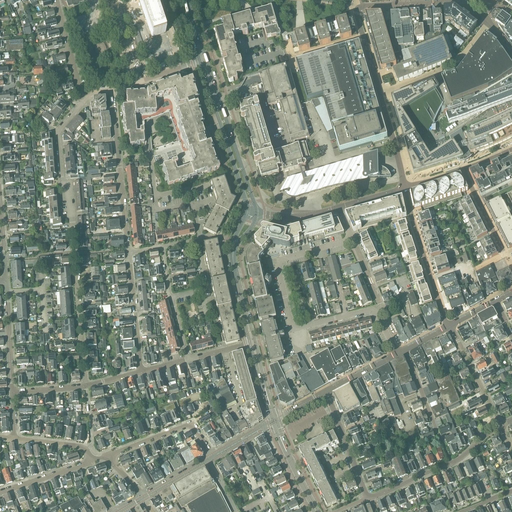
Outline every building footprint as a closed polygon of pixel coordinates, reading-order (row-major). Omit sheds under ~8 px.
[(48,0),(41,2),(39,2),(40,6),(42,5),(43,8),(51,6),(51,5),(51,4),(51,3),(50,3),(49,0),(48,0)] [(142,5),(147,21),(146,22),(141,24),(136,25),(136,26),(146,56),(146,57),(150,68),(151,67),(175,59),(161,18),(161,17),(158,18),(152,2),(154,1),(153,0),(140,0),(141,2),(140,3),(141,6),(142,5)] [(451,8),(444,9),(445,22),(450,21),(454,25),(453,25),(453,26),(455,27),(458,30),(460,31),(468,37),(469,36),(477,26),(469,20),(468,19),(469,18),(463,14),(462,15),(462,14),(454,8),(451,8)] [(271,9),(250,15),(254,29),(259,27),(259,29),(262,28),(264,28),(267,39),(271,37),(271,38),(279,36),(279,35),(272,9),(271,9)] [(429,10),(427,10),(426,12),(423,12),(423,18),(423,21),(431,21),(430,11),(429,10)] [(436,10),(432,10),(434,26),(434,29),(434,34),(440,32),(439,31),(445,30),(445,26),(442,26),(442,20),(441,10),(437,11),(436,10)] [(414,24),(414,25),(415,24),(415,23),(420,23),(418,11),(410,12),(412,24),(414,24)] [(492,18),(498,25),(502,32),(505,29),(506,28),(510,23),(508,22),(511,19),(502,12),(501,13),(500,12),(498,11),(495,11),(494,12),(493,14),(492,16),(492,18)] [(407,46),(414,45),(412,24),(410,12),(391,13),(392,29),(390,29),(389,29),(390,32),(395,54),(400,53),(400,52),(408,49),(407,46)] [(369,14),(365,14),(376,51),(381,70),(385,68),(393,66),(396,65),(383,21),(385,21),(389,21),(388,13),(384,13),(369,14)] [(250,15),(231,20),(235,34),(239,33),(242,32),(243,36),(248,35),(247,32),(250,31),(250,30),(254,29),(250,15)] [(294,53),(357,35),(352,18),(289,36),(294,53)] [(54,19),(47,21),(44,22),(45,27),(39,29),(40,32),(48,30),(48,28),(56,26),(54,19)] [(235,34),(231,20),(223,23),(223,24),(224,30),(216,32),(216,33),(223,57),(237,53),(235,46),(234,44),(235,44),(233,39),(232,35),(235,34)] [(507,40),(511,46),(511,23),(511,24),(511,25),(510,24),(507,29),(506,28),(505,29),(502,32),(507,40)] [(419,24),(415,24),(414,25),(415,38),(424,37),(423,26),(419,26),(419,24)] [(46,40),(49,39),(51,38),(52,38),(59,36),(57,31),(50,33),(47,33),(48,35),(46,35),(45,32),(37,34),(39,38),(45,36),(46,40)] [(497,42),(486,33),(468,55),(463,63),(457,70),(454,71),(441,76),(442,80),(451,101),(488,87),(495,83),(506,75),(507,77),(511,73),(511,72),(511,71),(511,64),(502,49),(501,49),(498,44),(496,43),(497,42)] [(394,72),(398,83),(419,74),(440,66),(451,62),(450,61),(447,52),(450,51),(453,50),(447,35),(441,37),(441,39),(436,41),(436,39),(401,52),(406,67),(394,72)] [(60,40),(59,41),(46,44),(46,45),(44,45),(45,50),(47,49),(47,50),(54,48),(54,49),(58,48),(58,47),(62,46),(61,46),(62,46),(61,43),(60,42),(60,40)] [(7,53),(22,51),(22,49),(22,41),(6,42),(7,53)] [(343,47),(328,52),(296,61),(307,99),(323,95),(340,152),(372,143),(384,139),(384,140),(388,139),(386,133),(384,127),(384,128),(359,42),(343,47)] [(239,61),(237,53),(223,57),(225,64),(230,81),(231,82),(238,80),(237,77),(243,75),(241,69),(240,66),(242,66),(241,60),(239,61)] [(57,56),(52,58),(53,60),(53,61),(54,63),(58,62),(65,60),(64,55),(60,56),(59,55),(57,56)] [(287,69),(286,66),(259,74),(268,106),(272,105),(279,103),(291,142),(309,137),(289,69),(287,69)] [(42,67),(33,67),(33,76),(44,75),(43,70),(42,70),(42,67)] [(66,67),(55,70),(57,77),(68,74),(66,67)] [(511,76),(504,81),(489,90),(488,89),(471,96),(472,96),(452,103),(453,106),(454,108),(455,108),(455,110),(447,113),(447,114),(448,113),(448,114),(446,115),(447,116),(446,116),(446,117),(438,121),(433,124),(441,138),(446,135),(477,115),(511,101),(511,76)] [(134,145),(134,144),(144,143),(143,135),(143,134),(143,129),(140,129),(140,132),(136,132),(134,114),(156,112),(155,100),(173,94),(177,107),(178,107),(179,109),(176,110),(180,123),(179,124),(180,127),(179,127),(186,148),(187,148),(188,151),(189,150),(194,163),(192,163),(192,165),(177,170),(175,164),(177,163),(176,160),(171,162),(163,165),(165,171),(164,172),(168,185),(206,173),(219,169),(217,163),(220,162),(220,161),(214,142),(213,142),(205,144),(203,138),(206,137),(201,124),(203,123),(197,104),(196,101),(198,100),(191,80),(180,84),(178,79),(151,88),(152,90),(147,92),(147,91),(126,93),(127,105),(122,106),(123,109),(122,109),(125,134),(129,133),(130,146),(134,145)] [(433,84),(430,80),(398,93),(399,94),(391,97),(414,174),(463,158),(458,151),(464,149),(461,145),(456,147),(453,142),(433,155),(430,156),(415,133),(432,122),(435,117),(443,100),(436,89),(438,88),(435,83),(433,84)] [(65,87),(64,88),(64,91),(65,91),(66,91),(73,89),(71,82),(64,84),(65,87)] [(306,164),(305,161),(310,159),(306,143),(311,142),(311,141),(273,152),(261,114),(256,97),(239,102),(242,113),(241,113),(241,114),(241,115),(241,116),(242,117),(243,117),(245,117),(246,121),(245,121),(248,133),(250,132),(252,142),(251,142),(254,153),(256,153),(257,157),(255,158),(254,158),(254,159),(254,160),(254,161),(255,162),(256,162),(257,162),(258,161),(260,167),(258,168),(262,179),(279,174),(278,172),(283,171),(283,173),(305,167),(305,166),(306,166),(306,165),(306,164)] [(311,100),(327,132),(330,141),(335,140),(323,97),(311,100)] [(99,98),(93,99),(93,104),(90,104),(91,111),(92,116),(99,115),(98,113),(105,112),(105,105),(105,98),(99,99),(99,98)] [(53,105),(62,113),(66,109),(62,105),(64,103),(59,99),(53,105)] [(49,110),(50,110),(58,117),(62,113),(53,105),(49,110)] [(0,117),(6,117),(6,119),(10,118),(10,117),(11,116),(10,109),(9,109),(6,110),(6,109),(0,110),(0,117)] [(511,109),(495,118),(489,121),(485,122),(482,124),(479,125),(472,128),(474,132),(473,133),(472,132),(463,135),(465,141),(467,141),(467,143),(466,143),(461,145),(464,149),(468,148),(470,154),(479,151),(480,153),(484,151),(489,149),(493,147),(498,145),(502,143),(511,139),(511,138),(511,109)] [(46,114),(52,120),(54,122),(58,117),(50,110),(46,114)] [(48,124),(52,120),(46,114),(45,114),(41,118),(41,117),(39,119),(43,124),(45,121),(48,124)] [(100,119),(99,120),(100,130),(99,130),(101,140),(110,139),(109,129),(110,129),(109,119),(108,114),(100,115),(100,119)] [(76,116),(72,121),(79,127),(83,123),(83,122),(76,116)] [(72,121),(68,125),(77,133),(78,132),(76,130),(79,127),(72,121)] [(12,129),(11,125),(11,122),(8,122),(5,123),(0,124),(1,127),(0,127),(0,128),(1,129),(1,130),(9,129),(12,129)] [(65,129),(68,132),(63,138),(63,142),(71,141),(74,138),(73,137),(77,133),(68,125),(65,129)] [(41,142),(44,142),(50,141),(50,135),(46,136),(45,133),(39,133),(40,136),(41,136),(41,142)] [(15,145),(24,144),(23,136),(14,137),(15,145)] [(64,154),(76,153),(76,152),(73,152),(73,148),(73,147),(76,147),(75,144),(68,145),(68,148),(64,148),(64,149),(64,154)] [(97,145),(92,145),(92,147),(95,147),(97,147),(98,153),(101,153),(111,152),(110,146),(103,147),(102,147),(102,144),(97,145)] [(379,167),(378,166),(378,162),(378,152),(287,179),(280,193),(287,191),(287,192),(285,193),(285,194),(286,194),(286,195),(287,196),(288,196),(289,197),(290,197),(291,198),(292,198),(293,198),(294,198),(295,198),(296,198),(331,188),(366,180),(367,180),(368,179),(391,178),(391,177),(390,176),(390,175),(389,174),(389,173),(388,172),(387,171),(386,170),(385,169),(384,169),(383,168),(382,168),(381,167),(380,167),(379,167)] [(511,154),(511,155),(503,159),(490,164),(469,173),(475,186),(482,182),(486,190),(488,189),(487,186),(498,181),(500,185),(495,176),(502,173),(506,182),(511,179),(511,154)] [(3,162),(11,162),(11,163),(10,163),(20,162),(19,155),(18,155),(15,155),(14,155),(11,155),(2,156),(3,162)] [(115,162),(114,162),(107,163),(107,164),(104,164),(105,170),(107,170),(107,171),(112,170),(111,169),(115,168),(115,162)] [(126,168),(127,174),(136,173),(135,168),(138,168),(137,163),(129,164),(129,168),(126,168)] [(66,177),(70,176),(70,179),(78,179),(78,176),(77,170),(66,171),(66,177)] [(53,181),(53,175),(46,176),(44,176),(44,182),(43,182),(43,185),(44,186),(50,185),(50,184),(49,181),(53,181)] [(449,179),(449,180),(418,190),(418,192),(417,192),(416,192),(416,193),(416,192),(416,193),(412,194),(411,194),(411,196),(413,206),(414,209),(424,205),(425,207),(424,207),(424,208),(425,208),(426,208),(427,208),(428,208),(429,208),(430,208),(431,207),(432,207),(433,207),(434,206),(435,206),(435,205),(436,205),(437,205),(438,205),(439,205),(440,204),(441,204),(442,203),(443,203),(444,203),(445,203),(446,202),(447,202),(448,202),(449,201),(450,201),(450,200),(451,200),(452,200),(453,200),(454,200),(455,199),(456,199),(457,199),(458,198),(459,197),(460,196),(460,195),(459,195),(459,194),(468,191),(466,188),(467,188),(462,178),(461,177),(460,175),(449,179)] [(211,183),(215,195),(228,191),(224,180),(222,179),(211,183)] [(85,181),(74,182),(75,190),(83,189),(82,184),(85,184),(85,181)] [(482,182),(475,186),(480,195),(487,192),(486,190),(482,182)] [(107,194),(115,194),(115,188),(109,188),(109,185),(103,186),(103,191),(104,191),(106,191),(107,194)] [(46,199),(48,198),(55,197),(54,192),(50,192),(50,189),(44,190),(44,193),(45,193),(46,199)] [(83,189),(75,190),(75,197),(86,196),(86,194),(83,194),(83,189)] [(229,212),(234,202),(233,200),(230,198),(228,191),(215,195),(217,202),(215,207),(227,213),(228,212),(229,212)] [(86,196),(75,197),(76,205),(84,204),(84,199),(86,199),(86,196)] [(354,232),(406,217),(402,197),(345,213),(354,232)] [(459,203),(461,207),(472,201),(471,201),(470,202),(470,200),(471,200),(469,197),(459,203)] [(14,200),(6,201),(7,207),(12,207),(13,208),(15,208),(15,207),(16,207),(15,203),(19,203),(19,201),(20,201),(26,201),(26,198),(19,198),(15,199),(15,200),(14,200)] [(509,217),(502,203),(503,203),(500,198),(486,205),(488,209),(489,208),(489,209),(488,209),(490,213),(491,213),(491,214),(490,214),(492,218),(493,217),(494,218),(493,219),(495,222),(496,222),(496,223),(509,217)] [(473,204),(472,201),(461,207),(463,211),(474,205),(473,205),(472,206),(472,205),(473,204)] [(84,204),(76,205),(76,212),(88,211),(87,211),(87,209),(84,209),(84,204)] [(475,208),(474,205),(463,211),(465,215),(476,209),(474,210),(474,209),(475,208)] [(227,213),(215,207),(213,209),(211,208),(208,215),(210,216),(209,218),(221,224),(227,213)] [(477,212),(476,209),(465,215),(467,219),(478,213),(476,214),(476,213),(477,212)] [(418,218),(419,221),(430,217),(429,213),(418,216),(418,217),(418,216),(419,218),(418,218)] [(479,216),(478,213),(467,219),(469,223),(480,217),(479,218),(478,217),(479,216)] [(302,237),(303,239),(305,239),(306,238),(306,239),(308,244),(328,238),(330,237),(340,234),(344,233),(338,220),(336,216),(331,218),(326,219),(325,219),(323,220),(301,226),(302,227),(300,228),(302,237)] [(88,217),(77,218),(77,226),(86,225),(85,220),(88,220),(88,217)] [(420,225),(432,222),(430,217),(419,221),(420,221),(420,222),(419,222),(420,225)] [(481,220),(480,217),(469,223),(471,227),(482,221),(481,222),(480,221),(481,220)] [(203,229),(211,233),(214,235),(216,234),(221,224),(209,218),(208,220),(206,219),(202,226),(204,227),(203,229)] [(507,248),(508,248),(509,249),(511,247),(511,224),(510,219),(496,226),(498,230),(499,229),(500,230),(499,230),(501,234),(502,234),(502,235),(501,235),(503,239),(504,238),(504,239),(503,240),(505,243),(506,243),(506,244),(507,248)] [(59,220),(50,221),(52,221),(53,227),(51,227),(52,230),(58,229),(57,226),(62,226),(61,220),(59,220)] [(406,221),(397,224),(395,225),(396,230),(407,227),(407,225),(407,224),(406,222),(406,221)] [(483,224),(482,221),(471,227),(473,231),(484,226),(484,225),(483,226),(482,225),(483,224)] [(423,231),(422,231),(433,227),(432,223),(420,227),(421,230),(422,229),(423,231)] [(86,225),(77,226),(78,233),(89,232),(89,230),(86,230),(86,225)] [(485,228),(484,226),(473,231),(475,235),(486,230),(486,229),(485,230),(484,229),(485,228)] [(407,227),(396,230),(398,236),(409,232),(408,232),(407,228),(406,227),(407,227)] [(433,227),(422,231),(423,234),(424,234),(424,235),(423,235),(435,232),(433,227)] [(302,237),(300,228),(299,228),(282,233),(277,232),(276,231),(276,233),(267,231),(264,234),(262,233),(255,241),(256,242),(257,243),(255,245),(256,246),(262,252),(264,253),(267,256),(301,246),(300,241),(299,240),(301,240),(303,239),(302,237)] [(487,232),(486,230),(475,235),(477,239),(487,234),(486,233),(487,232)] [(89,232),(78,233),(78,241),(87,240),(86,235),(89,235),(89,232)] [(425,239),(425,240),(436,236),(435,232),(423,235),(424,238),(425,238),(426,239),(425,239)] [(361,242),(369,239),(371,238),(369,233),(360,237),(362,241),(362,242),(361,242)] [(400,243),(412,239),(412,238),(410,239),(410,238),(409,235),(409,234),(410,234),(399,237),(400,243)] [(426,244),(438,240),(436,236),(425,240),(426,243),(427,242),(427,243),(426,244)] [(109,243),(107,245),(108,246),(109,247),(112,247),(112,248),(119,247),(119,246),(123,245),(122,238),(111,239),(110,239),(111,243),(110,243),(109,243)] [(371,238),(369,239),(361,242),(362,244),(361,245),(363,247),(363,248),(374,243),(371,238)] [(481,248),(492,242),(491,239),(490,240),(489,239),(489,238),(479,243),(481,248)] [(400,243),(402,248),(413,244),(412,242),(413,242),(412,239),(400,243)] [(78,241),(79,248),(90,247),(90,245),(87,245),(87,240),(78,241)] [(427,248),(439,244),(438,240),(426,244),(427,247),(428,246),(428,248),(427,248)] [(206,256),(219,253),(217,242),(216,242),(215,241),(203,243),(204,246),(201,247),(203,254),(205,253),(206,256)] [(492,242),(481,248),(483,252),(494,246),(493,244),(492,244),(491,243),(492,242)] [(365,252),(376,248),(374,243),(363,248),(364,248),(364,249),(364,250),(365,252)] [(404,253),(415,249),(414,246),(413,244),(402,248),(404,253)] [(429,252),(440,249),(439,244),(427,248),(428,251),(429,251),(430,252),(429,252)] [(280,339),(279,338),(283,337),(282,334),(279,335),(278,332),(279,332),(278,327),(275,327),(273,321),(269,322),(269,319),(276,317),(272,300),(271,300),(270,298),(267,298),(259,260),(259,258),(264,253),(262,252),(256,246),(254,248),(253,246),(249,250),(249,251),(248,252),(248,253),(247,253),(247,254),(246,255),(246,256),(246,257),(246,258),(246,259),(246,260),(246,261),(246,262),(259,321),(262,321),(262,324),(260,324),(265,342),(265,343),(269,356),(270,360),(271,363),(284,360),(280,346),(283,345),(282,340),(280,341),(280,339)] [(493,247),(494,246),(483,252),(485,256),(496,250),(495,248),(494,248),(493,247)] [(367,257),(376,254),(378,252),(376,248),(365,252),(365,253),(367,252),(367,253),(369,256),(367,257)] [(405,258),(408,257),(416,255),(416,252),(415,249),(404,253),(405,258)] [(431,257),(442,253),(440,249),(429,252),(430,255),(431,255),(431,256),(431,257)] [(496,250),(485,256),(487,260),(498,254),(497,252),(496,252),(495,251),(496,250)] [(157,251),(149,253),(150,260),(154,259),(155,264),(160,264),(159,258),(158,258),(157,251)] [(370,262),(378,259),(380,258),(378,252),(376,254),(367,257),(367,258),(369,260),(370,262)] [(107,260),(105,260),(106,263),(108,263),(113,263),(113,261),(117,260),(124,260),(124,253),(116,253),(111,254),(111,260),(107,260)] [(208,266),(208,268),(221,266),(219,253),(206,256),(206,259),(204,259),(205,266),(208,266)] [(59,261),(54,262),(54,267),(61,266),(61,265),(68,264),(68,257),(61,258),(60,255),(56,256),(55,256),(55,259),(58,258),(59,261)] [(83,255),(83,259),(80,259),(80,267),(88,267),(88,266),(87,267),(87,262),(89,262),(88,259),(88,255),(83,255)] [(407,263),(410,262),(418,260),(417,260),(415,255),(416,255),(408,257),(405,258),(407,263)] [(327,258),(329,266),(331,272),(333,282),(333,283),(341,281),(335,256),(327,258)] [(434,261),(435,265),(447,261),(445,257),(434,261)] [(369,265),(371,269),(386,263),(384,260),(380,261),(369,265)] [(435,265),(436,270),(448,266),(447,261),(435,265)] [(371,269),(372,272),(383,268),(387,266),(386,263),(371,269)] [(410,273),(413,272),(421,269),(420,269),(420,268),(418,265),(418,264),(419,264),(408,267),(410,273)] [(153,265),(148,265),(148,270),(149,275),(149,278),(152,278),(152,277),(162,276),(161,268),(154,269),(153,265)] [(179,267),(170,268),(171,275),(180,274),(180,273),(183,273),(183,271),(183,270),(186,270),(185,265),(182,266),(182,267),(179,267)] [(224,278),(221,266),(208,268),(209,271),(207,271),(208,278),(210,278),(211,281),(224,278)] [(348,273),(360,270),(358,266),(343,270),(344,273),(345,274),(346,274),(347,275),(348,274),(348,273)] [(438,274),(450,270),(448,266),(436,270),(438,274)] [(489,266),(480,270),(492,293),(496,291),(493,284),(497,282),(489,266)] [(509,267),(495,274),(499,282),(502,281),(505,287),(508,286),(508,285),(510,284),(511,284),(511,283),(511,278),(511,273),(511,274),(509,267)] [(390,274),(395,272),(393,268),(384,272),(373,276),(375,279),(376,279),(384,276),(383,275),(385,274),(388,273),(388,274),(390,274)] [(412,278),(423,274),(422,271),(421,269),(413,272),(410,273),(412,278)] [(492,293),(480,270),(475,273),(476,276),(481,288),(483,287),(483,288),(487,296),(492,293)] [(387,279),(387,281),(390,280),(390,279),(388,274),(388,273),(385,274),(383,275),(384,276),(376,279),(375,279),(376,283),(387,279)] [(423,274),(412,278),(414,283),(424,280),(424,279),(423,280),(423,279),(422,276),(422,275),(423,274)] [(455,274),(452,275),(438,280),(440,287),(441,287),(442,292),(443,291),(446,299),(446,298),(448,303),(449,303),(451,310),(452,310),(451,308),(464,304),(464,306),(465,305),(463,298),(462,298),(461,294),(459,286),(458,286),(457,282),(455,274)] [(116,275),(111,276),(112,286),(117,285),(117,282),(126,282),(125,276),(117,277),(116,275)] [(183,277),(172,279),(173,284),(176,284),(177,286),(178,287),(181,287),(182,287),(183,285),(182,283),(184,283),(183,280),(187,280),(186,276),(183,277)] [(356,286),(363,282),(361,277),(354,280),(356,286)] [(213,294),(214,295),(227,291),(226,289),(225,283),(224,278),(211,281),(213,294)] [(416,290),(427,286),(426,287),(425,286),(424,282),(425,281),(415,285),(416,290)] [(138,290),(145,290),(145,285),(148,284),(147,282),(148,282),(136,283),(137,289),(138,290)] [(363,282),(356,286),(358,291),(365,288),(363,282)] [(153,290),(155,290),(156,293),(164,292),(163,284),(155,285),(155,283),(152,283),(153,290)] [(308,286),(310,291),(317,289),(320,289),(319,283),(308,286)] [(475,285),(472,286),(468,288),(471,293),(469,294),(474,305),(484,300),(479,288),(477,290),(475,285)] [(418,295),(420,294),(428,292),(428,290),(428,289),(427,287),(427,286),(416,290),(418,295)] [(365,288),(358,291),(360,296),(367,293),(365,288)] [(145,290),(138,290),(138,292),(137,292),(138,298),(149,297),(149,294),(146,295),(145,290)] [(474,305),(469,294),(468,295),(465,290),(462,292),(469,308),(474,305)] [(214,295),(217,308),(230,305),(228,294),(227,291),(214,295)] [(383,301),(392,298),(399,295),(398,291),(389,294),(382,297),(383,301)] [(410,296),(407,297),(411,308),(418,305),(412,291),(409,292),(410,296)] [(82,296),(85,295),(85,297),(84,297),(85,301),(86,302),(93,302),(94,300),(94,292),(92,292),(82,292),(82,296)] [(420,300),(431,297),(431,296),(430,296),(430,294),(429,294),(428,292),(420,294),(418,295),(420,300)] [(367,293),(360,296),(362,301),(370,298),(367,293)] [(149,297),(138,298),(139,304),(139,305),(147,305),(147,300),(149,299),(149,297)] [(419,319),(423,317),(420,310),(419,307),(418,305),(411,308),(407,297),(401,299),(402,303),(405,311),(408,318),(408,319),(413,317),(421,334),(426,331),(421,323),(421,322),(421,320),(420,320),(419,319)] [(420,300),(421,305),(421,306),(432,302),(432,301),(431,299),(430,297),(431,297),(420,300)] [(370,298),(362,301),(360,302),(362,307),(372,303),(370,298)] [(392,299),(392,298),(383,301),(384,303),(386,309),(394,305),(393,302),(397,300),(396,298),(392,299)] [(511,311),(511,301),(511,300),(504,303),(503,305),(506,311),(511,309),(511,311)] [(147,305),(139,305),(139,307),(140,313),(139,313),(151,312),(150,309),(148,310),(147,305)] [(220,320),(233,317),(230,305),(217,308),(217,311),(215,311),(217,318),(219,318),(220,320)] [(86,310),(84,310),(85,317),(95,316),(95,307),(86,307),(86,310)] [(431,316),(431,314),(428,307),(422,309),(425,317),(423,317),(427,329),(428,330),(434,327),(433,323),(430,317),(431,316)] [(326,310),(323,311),(315,313),(316,318),(327,315),(326,310)] [(491,310),(484,313),(487,319),(494,316),(498,324),(500,323),(493,310),(491,310)] [(437,326),(439,324),(440,324),(440,323),(440,322),(437,312),(431,314),(431,316),(430,317),(433,323),(434,327),(437,326)] [(487,319),(484,313),(477,317),(480,323),(487,319)] [(494,316),(487,319),(480,323),(481,325),(483,328),(484,332),(485,334),(492,330),(501,325),(500,323),(498,324),(494,316)] [(223,332),(236,329),(233,317),(220,320),(220,323),(218,323),(220,330),(222,330),(223,332)] [(417,336),(421,334),(413,317),(408,319),(410,322),(411,324),(417,336)] [(370,318),(364,320),(367,332),(369,331),(368,329),(373,328),(370,318)] [(483,328),(481,325),(480,326),(477,318),(468,323),(464,325),(463,325),(461,326),(461,327),(458,329),(457,330),(458,331),(464,342),(474,337),(476,336),(479,341),(487,337),(485,334),(484,332),(483,328)] [(92,331),(99,330),(98,325),(95,325),(94,320),(86,320),(86,321),(85,321),(86,324),(87,324),(87,328),(92,328),(92,331)] [(365,333),(367,332),(364,320),(358,321),(360,331),(364,330),(365,333)] [(358,321),(352,323),(355,335),(357,335),(356,332),(360,331),(358,321)] [(412,339),(417,336),(411,324),(410,322),(404,324),(412,339)] [(353,336),(355,335),(352,323),(346,324),(348,334),(352,333),(353,336)] [(399,323),(394,325),(400,338),(398,339),(400,343),(401,343),(403,343),(403,344),(408,341),(400,325),(399,323)] [(408,341),(412,339),(404,324),(403,323),(400,325),(408,341)] [(346,324),(340,326),(343,338),(345,338),(344,335),(348,334),(346,324)] [(341,339),(343,338),(340,326),(333,327),(336,337),(340,336),(341,339)] [(333,327),(327,329),(331,341),(332,341),(332,338),(336,337),(333,327)] [(494,331),(495,333),(496,336),(497,338),(498,340),(499,342),(507,338),(504,333),(501,328),(494,331)] [(223,335),(221,336),(223,343),(225,342),(226,345),(237,342),(238,340),(236,329),(223,332),(223,335)] [(327,329),(321,331),(324,341),(328,339),(329,342),(331,341),(327,329)] [(122,331),(122,335),(120,335),(120,340),(123,340),(123,341),(131,340),(130,330),(122,331)] [(321,331),(315,332),(318,345),(320,344),(320,342),(324,341),(321,331)] [(93,335),(86,335),(87,341),(96,340),(95,337),(95,336),(98,336),(97,332),(93,332),(93,335)] [(316,345),(318,345),(315,332),(309,334),(311,344),(316,343),(316,345)] [(375,335),(369,338),(379,357),(383,354),(379,346),(381,345),(375,335)] [(448,335),(443,337),(441,337),(438,338),(438,340),(445,355),(446,354),(447,356),(457,351),(455,348),(448,335)] [(370,351),(374,359),(379,357),(369,338),(363,340),(367,347),(368,350),(370,349),(371,350),(370,351)] [(120,341),(120,347),(123,347),(123,350),(128,350),(128,352),(133,351),(133,350),(134,349),(133,343),(127,343),(126,341),(120,341)] [(427,358),(430,357),(435,368),(440,366),(438,363),(439,363),(441,366),(447,363),(443,355),(444,355),(437,341),(422,348),(427,358)] [(506,353),(511,349),(511,347),(509,343),(503,346),(500,347),(503,352),(505,350),(506,353)] [(179,349),(178,344),(169,346),(171,354),(177,353),(177,350),(179,349)] [(471,355),(479,352),(477,348),(479,347),(478,344),(472,347),(473,348),(468,350),(471,355)] [(334,364),(330,367),(336,379),(352,371),(346,360),(340,346),(329,353),(334,364)] [(360,355),(359,352),(358,351),(357,352),(355,347),(351,349),(353,354),(355,352),(357,356),(360,355)] [(152,348),(148,349),(150,356),(151,364),(157,363),(156,355),(153,355),(152,348)] [(420,348),(415,351),(420,362),(422,366),(427,364),(425,360),(425,359),(420,348)] [(359,352),(360,355),(361,357),(364,364),(368,362),(368,361),(370,360),(368,357),(369,357),(367,354),(365,349),(359,352)] [(88,354),(88,360),(97,359),(97,356),(98,356),(99,355),(100,354),(100,353),(100,350),(93,351),(93,353),(88,354)] [(334,364),(329,353),(328,350),(310,360),(315,370),(318,375),(323,373),(329,384),(336,379),(330,367),(334,364)] [(415,351),(411,353),(410,355),(416,368),(418,371),(421,379),(425,377),(427,381),(428,381),(433,379),(428,366),(423,369),(422,366),(420,362),(415,351)] [(479,352),(471,355),(474,361),(478,359),(479,359),(484,357),(483,354),(481,355),(479,352)] [(454,368),(463,364),(459,355),(459,356),(458,353),(455,355),(452,356),(453,358),(452,359),(453,361),(451,362),(454,368)] [(56,371),(55,357),(55,354),(47,355),(48,363),(50,363),(51,371),(56,371)] [(353,370),(358,368),(361,366),(361,365),(363,364),(360,357),(357,358),(356,355),(354,356),(354,355),(352,356),(350,354),(348,355),(350,358),(348,360),(353,370)] [(495,365),(500,363),(495,354),(490,356),(495,365)] [(32,363),(38,363),(38,368),(45,367),(44,363),(44,357),(43,355),(32,356),(32,363)] [(318,375),(315,370),(312,372),(311,371),(309,372),(309,373),(301,358),(298,359),(297,356),(287,360),(269,367),(280,405),(281,404),(281,405),(283,405),(283,406),(284,405),(285,407),(286,406),(286,407),(296,402),(329,384),(323,373),(318,375)] [(394,371),(396,377),(400,386),(412,383),(408,372),(409,371),(407,368),(408,368),(405,363),(403,358),(390,364),(394,371)] [(221,369),(220,366),(220,365),(220,363),(219,363),(218,359),(212,360),(213,365),(212,365),(213,368),(214,371),(221,369)] [(479,371),(487,367),(485,364),(487,363),(485,360),(483,361),(480,363),(481,363),(476,366),(479,371)] [(203,373),(209,372),(209,369),(207,361),(201,363),(202,371),(203,371),(203,373)] [(103,364),(97,364),(91,365),(91,371),(96,371),(96,374),(102,373),(102,369),(104,369),(103,364)] [(192,378),(199,377),(202,376),(200,369),(197,370),(195,364),(189,366),(192,378)] [(388,365),(382,368),(397,396),(403,394),(402,390),(400,386),(396,377),(395,373),(393,374),(388,365)] [(179,379),(185,378),(184,375),(185,374),(185,372),(184,371),(183,367),(176,369),(178,377),(179,379)] [(382,368),(377,371),(379,376),(378,377),(383,385),(381,386),(387,399),(392,414),(393,413),(394,418),(401,415),(394,400),(395,399),(395,398),(397,396),(382,368)] [(459,374),(462,381),(465,379),(465,378),(469,376),(468,374),(466,370),(465,368),(462,369),(463,372),(459,374)] [(58,383),(66,382),(65,373),(64,369),(61,370),(61,374),(58,374),(58,383)] [(176,382),(175,380),(173,370),(167,371),(170,383),(176,382)] [(484,381),(491,377),(490,374),(491,373),(490,370),(488,371),(488,370),(484,372),(485,373),(481,375),(482,377),(481,377),(484,381)] [(18,377),(17,377),(18,386),(19,386),(21,386),(21,385),(25,385),(24,381),(25,381),(25,377),(27,377),(34,377),(33,371),(26,372),(26,371),(24,372),(24,374),(18,375),(18,377)] [(39,371),(35,371),(35,376),(36,384),(37,385),(39,385),(39,384),(43,383),(42,375),(40,375),(39,375),(39,371)] [(377,371),(368,376),(373,386),(379,399),(379,400),(380,401),(387,399),(381,386),(383,385),(378,377),(379,376),(377,371)] [(222,377),(218,379),(216,373),(213,374),(215,382),(223,380),(222,377)] [(503,383),(508,380),(505,373),(499,376),(503,383)] [(149,386),(152,386),(153,388),(156,387),(155,385),(155,382),(153,374),(147,376),(148,380),(147,380),(148,384),(149,384),(149,386)] [(436,402),(438,407),(431,410),(435,419),(448,414),(445,408),(459,401),(448,375),(442,377),(441,377),(441,378),(434,380),(436,383),(430,386),(427,387),(430,394),(438,391),(440,395),(436,397),(435,394),(426,398),(429,404),(436,402)] [(379,399),(373,386),(368,376),(362,379),(374,404),(377,402),(378,403),(380,402),(386,416),(392,414),(387,399),(380,401),(379,400),(379,399)] [(139,389),(145,388),(144,385),(145,385),(143,378),(142,378),(141,378),(140,378),(139,379),(139,380),(137,381),(138,386),(139,386),(139,389)] [(134,379),(128,381),(129,383),(128,383),(129,389),(133,388),(133,392),(137,391),(136,388),(134,379)] [(214,383),(226,406),(227,409),(237,404),(236,401),(235,402),(223,380),(214,383)] [(129,390),(128,390),(125,381),(120,383),(122,392),(123,391),(124,394),(127,394),(128,398),(131,397),(129,390)] [(351,385),(357,396),(359,400),(359,401),(362,407),(369,403),(367,399),(366,397),(364,392),(358,381),(351,385)] [(490,394),(501,388),(498,382),(491,386),(492,387),(487,389),(490,394)] [(171,386),(172,389),(168,390),(170,395),(179,392),(178,388),(177,388),(176,384),(171,386)] [(407,388),(402,390),(403,394),(408,393),(409,395),(416,392),(413,384),(406,387),(407,388)] [(463,388),(465,391),(463,392),(465,396),(467,395),(473,392),(470,385),(463,388)] [(360,406),(352,391),(349,386),(346,388),(347,389),(336,394),(336,395),(335,397),(334,398),(336,400),(335,400),(337,404),(338,409),(340,413),(342,412),(344,414),(360,406)] [(175,395),(177,401),(186,398),(184,392),(175,395)] [(502,405),(505,404),(504,402),(506,401),(505,398),(503,399),(500,394),(496,396),(497,399),(493,401),(496,407),(502,404),(502,405)] [(121,395),(113,397),(114,401),(115,400),(117,409),(124,407),(121,395)] [(32,406),(38,406),(43,406),(43,401),(40,401),(40,397),(36,398),(32,398),(31,398),(29,398),(29,405),(32,405),(32,406)] [(216,406),(214,402),(212,398),(207,400),(209,404),(211,409),(216,406)] [(480,401),(479,399),(471,403),(470,401),(467,403),(469,408),(466,409),(467,412),(470,411),(474,409),(482,405),(480,401)] [(413,400),(407,403),(409,408),(412,407),(414,411),(422,407),(421,405),(422,404),(421,402),(420,402),(420,401),(414,403),(413,400)] [(256,402),(246,405),(245,406),(239,409),(243,415),(243,416),(249,428),(259,422),(258,421),(262,419),(256,402)] [(511,406),(510,402),(502,406),(503,407),(498,409),(501,414),(509,411),(507,406),(509,405),(510,407),(511,406)] [(109,406),(109,404),(96,408),(97,411),(98,413),(107,410),(107,408),(107,407),(109,406)] [(174,404),(164,408),(166,413),(170,411),(171,413),(173,420),(174,423),(180,420),(179,417),(179,415),(178,415),(177,411),(176,411),(175,406),(174,404)] [(187,407),(182,409),(185,418),(190,416),(188,411),(189,410),(187,407)] [(477,418),(487,413),(484,407),(476,411),(474,412),(477,418)] [(220,416),(215,408),(210,411),(211,413),(213,412),(216,417),(220,416)] [(163,418),(161,419),(163,423),(164,422),(165,426),(171,424),(171,421),(173,420),(171,413),(170,411),(167,412),(168,414),(162,416),(163,418)] [(415,423),(418,421),(426,418),(424,412),(417,415),(418,417),(413,419),(415,423)] [(342,418),(344,423),(355,418),(358,417),(356,413),(350,415),(342,418)] [(101,417),(93,419),(95,425),(106,422),(107,421),(105,415),(104,416),(101,417)] [(159,420),(158,416),(157,415),(149,419),(153,430),(154,429),(155,430),(156,429),(157,428),(159,427),(158,424),(158,423),(157,421),(159,420)] [(210,421),(211,420),(208,415),(207,416),(199,420),(201,424),(203,423),(204,424),(210,421)] [(235,436),(240,434),(229,415),(224,417),(226,420),(235,436)] [(355,418),(344,423),(346,428),(355,424),(354,424),(357,423),(355,418)] [(429,423),(426,418),(418,421),(415,423),(416,426),(418,425),(421,424),(422,426),(423,429),(427,428),(425,425),(429,423)] [(147,419),(142,421),(142,423),(135,426),(138,435),(141,434),(141,435),(142,435),(142,436),(145,435),(145,434),(148,433),(146,427),(149,426),(150,426),(147,419)] [(391,427),(394,426),(397,435),(400,433),(395,421),(389,423),(388,419),(381,422),(384,428),(390,426),(391,427)] [(28,421),(19,421),(20,432),(21,433),(29,433),(28,424),(28,421)] [(106,422),(95,425),(97,431),(105,428),(108,427),(109,427),(107,421),(106,422)] [(235,424),(241,433),(248,429),(244,422),(242,423),(241,421),(235,424)] [(450,432),(453,437),(453,436),(457,435),(454,429),(453,427),(454,426),(452,423),(452,422),(451,422),(451,423),(449,423),(450,425),(450,426),(449,426),(448,424),(439,428),(442,435),(450,432)] [(206,433),(208,437),(211,436),(212,436),(211,435),(214,434),(209,425),(206,427),(207,427),(203,429),(206,433)] [(457,435),(461,433),(466,431),(464,425),(454,429),(457,435)] [(129,431),(128,426),(122,429),(123,433),(126,441),(132,438),(129,431)] [(349,430),(351,436),(358,433),(358,432),(360,431),(358,426),(356,427),(353,428),(349,430)] [(466,431),(466,432),(469,440),(475,437),(472,430),(471,430),(470,427),(465,429),(466,431)] [(73,430),(67,428),(66,431),(66,432),(65,435),(66,435),(65,439),(71,440),(73,433),(72,433),(73,430)] [(225,428),(221,430),(227,441),(228,440),(231,438),(227,431),(225,428)] [(388,438),(389,436),(394,434),(393,432),(394,431),(393,428),(385,431),(387,437),(387,439),(385,439),(388,447),(391,445),(388,438)] [(76,442),(83,443),(84,434),(85,430),(76,429),(76,433),(77,433),(76,442)] [(226,442),(227,441),(221,430),(216,433),(218,436),(222,443),(225,442),(226,442)] [(434,437),(432,431),(425,434),(424,432),(422,433),(422,435),(424,441),(434,437)] [(190,432),(189,432),(184,435),(187,440),(188,443),(191,441),(190,439),(193,437),(190,432)] [(311,444),(308,445),(312,452),(315,450),(316,452),(321,450),(323,452),(326,451),(325,448),(334,444),(335,446),(339,444),(333,432),(326,436),(325,436),(326,436),(323,438),(322,437),(315,441),(315,442),(311,444)] [(211,436),(208,437),(210,440),(214,448),(216,448),(222,445),(218,438),(217,439),(214,434),(211,435),(212,436),(211,436)] [(363,434),(360,436),(352,439),(353,443),(364,439),(363,436),(363,434)] [(264,455),(268,453),(268,452),(271,450),(265,440),(266,440),(264,435),(261,436),(254,439),(255,441),(256,441),(258,445),(264,455)] [(497,446),(501,444),(497,437),(496,435),(493,437),(494,439),(491,440),(493,444),(490,446),(491,448),(493,447),(494,448),(497,446)] [(185,441),(182,442),(180,436),(174,438),(176,442),(175,442),(176,446),(176,445),(177,447),(183,445),(185,448),(187,447),(185,441)] [(453,436),(453,437),(444,440),(447,445),(454,442),(455,442),(455,439),(453,436)] [(462,436),(455,439),(455,442),(459,451),(462,449),(461,447),(466,446),(462,436)] [(100,451),(106,448),(103,440),(103,441),(102,438),(96,440),(97,443),(100,451)] [(366,442),(364,439),(353,443),(355,448),(363,445),(363,444),(366,442)] [(166,453),(169,452),(169,451),(168,449),(171,448),(168,440),(163,442),(164,446),(163,447),(165,450),(166,453)] [(195,442),(191,445),(188,446),(188,447),(190,450),(195,460),(203,456),(203,454),(199,448),(197,445),(196,446),(195,442)] [(372,451),(371,448),(378,445),(376,442),(373,443),(370,444),(370,446),(363,449),(363,450),(358,452),(360,458),(368,455),(367,453),(372,451)] [(456,448),(454,442),(447,445),(449,448),(448,448),(452,455),(455,454),(455,453),(457,452),(455,448),(456,448)] [(14,444),(8,445),(10,453),(10,456),(12,455),(17,455),(16,452),(16,448),(15,448),(14,444)] [(153,457),(154,456),(157,455),(157,453),(160,452),(157,444),(152,446),(153,451),(152,451),(153,454),(152,454),(153,457)] [(314,457),(312,452),(308,445),(308,444),(299,449),(300,449),(299,450),(302,457),(303,457),(304,459),(303,459),(307,468),(308,467),(312,474),(311,474),(315,482),(319,489),(318,489),(322,496),(323,496),(324,499),(323,500),(327,507),(340,501),(338,497),(335,498),(330,490),(333,488),(331,485),(329,486),(323,475),(326,474),(325,472),(324,470),(322,472),(316,461),(319,460),(317,456),(314,457)] [(30,445),(28,446),(24,447),(25,451),(24,451),(25,455),(25,457),(32,456),(32,454),(30,445)] [(39,451),(38,446),(33,447),(34,455),(34,457),(40,456),(40,454),(41,454),(41,450),(39,451)] [(248,446),(244,448),(249,459),(253,457),(252,455),(252,454),(248,446)] [(498,456),(506,452),(503,446),(498,448),(498,447),(492,450),(494,453),(496,456),(498,455),(498,456)] [(180,456),(181,455),(187,464),(188,464),(191,463),(195,460),(190,450),(188,447),(177,452),(180,456)] [(151,458),(150,457),(150,456),(149,452),(148,453),(146,448),(140,451),(143,458),(147,457),(147,459),(149,458),(151,458)] [(249,459),(244,448),(241,449),(245,458),(246,460),(247,461),(245,462),(246,463),(248,468),(254,465),(251,461),(250,461),(249,459)] [(239,449),(231,453),(234,458),(238,465),(240,470),(247,467),(244,462),(243,459),(242,459),(241,457),(242,456),(241,453),(239,449)] [(438,462),(442,460),(441,459),(444,458),(440,449),(434,452),(438,462)] [(59,463),(64,461),(78,457),(76,453),(71,455),(71,454),(67,455),(67,456),(66,456),(63,457),(63,456),(61,456),(57,457),(59,463)] [(429,466),(433,464),(432,463),(434,462),(431,453),(424,456),(429,466)] [(133,459),(132,458),(132,456),(131,454),(128,456),(128,455),(120,459),(120,460),(121,463),(133,459)] [(132,456),(132,458),(133,459),(121,463),(122,467),(131,463),(134,462),(133,461),(136,460),(135,457),(134,455),(132,456)] [(177,460),(175,461),(179,469),(184,466),(178,455),(175,456),(177,460)] [(421,455),(416,458),(421,470),(426,467),(421,455)] [(498,459),(499,462),(501,465),(503,465),(510,461),(508,455),(504,457),(503,456),(500,458),(498,459)] [(78,457),(64,461),(66,465),(69,464),(79,461),(78,457)] [(407,475),(403,464),(401,458),(400,458),(399,457),(395,459),(393,460),(393,461),(391,462),(398,479),(403,477),(407,475)] [(270,468),(277,464),(275,460),(274,458),(267,462),(265,463),(268,468),(270,467),(270,468)] [(35,461),(37,466),(40,474),(45,472),(42,465),(40,459),(35,461)] [(179,469),(175,461),(173,463),(171,459),(168,460),(174,471),(179,469)] [(222,464),(218,466),(220,469),(218,469),(224,479),(229,476),(229,475),(234,472),(232,469),(235,467),(230,459),(222,463),(222,464)] [(375,464),(373,461),(373,459),(365,462),(366,463),(362,464),(364,470),(372,467),(372,466),(374,465),(375,464)] [(478,472),(484,470),(483,467),(480,459),(474,462),(477,470),(477,469),(478,472)] [(417,471),(414,464),(415,463),(414,461),(407,464),(411,473),(417,471)] [(264,473),(258,462),(255,464),(256,467),(255,467),(259,475),(264,473)] [(476,474),(471,463),(470,463),(470,462),(466,464),(466,465),(465,465),(468,472),(465,474),(468,479),(469,484),(470,485),(473,483),(471,479),(473,478),(472,475),(476,474)] [(159,481),(164,478),(159,469),(157,470),(153,463),(150,465),(159,481)] [(167,463),(161,467),(166,476),(170,474),(172,473),(169,468),(170,468),(167,463)] [(34,468),(33,464),(32,465),(32,466),(29,467),(30,469),(29,469),(32,477),(37,475),(35,468),(34,468)] [(508,474),(511,471),(511,464),(503,469),(505,475),(508,474)] [(88,474),(105,469),(104,465),(103,465),(95,467),(92,468),(87,470),(88,474)] [(140,465),(139,466),(134,468),(131,470),(133,473),(137,480),(140,478),(146,488),(153,484),(147,473),(146,474),(142,468),(140,465)] [(159,481),(150,465),(147,467),(151,473),(149,474),(155,484),(159,481)] [(20,468),(20,467),(15,468),(16,470),(14,470),(15,474),(14,474),(15,478),(17,478),(18,481),(24,479),(22,472),(20,468)] [(272,478),(282,473),(280,469),(279,468),(275,470),(274,469),(271,470),(269,471),(271,474),(272,478)] [(454,470),(458,478),(459,481),(464,478),(463,476),(460,468),(454,470)] [(105,469),(88,474),(89,475),(92,474),(93,477),(106,473),(105,469)] [(230,511),(221,492),(217,487),(213,480),(213,479),(212,479),(211,479),(205,469),(174,487),(173,486),(170,488),(170,489),(182,509),(187,506),(190,511),(230,511)] [(9,476),(8,473),(7,470),(3,471),(6,484),(12,483),(10,475),(9,476)] [(375,471),(366,474),(368,481),(378,477),(376,473),(378,472),(377,470),(375,471)] [(80,486),(79,482),(80,481),(80,480),(83,479),(82,477),(80,472),(73,474),(76,483),(74,483),(75,487),(76,487),(77,491),(81,489),(80,486)] [(446,482),(448,485),(453,483),(452,480),(450,474),(448,475),(447,473),(443,475),(446,482)] [(483,474),(482,473),(478,474),(479,477),(480,481),(488,478),(486,473),(483,474)] [(62,478),(63,482),(61,483),(62,488),(67,486),(66,485),(72,483),(69,475),(62,478)] [(273,481),(274,484),(276,487),(278,486),(286,482),(283,476),(275,480),(273,481)] [(89,478),(90,481),(93,490),(97,488),(94,480),(92,477),(89,478)] [(434,484),(436,487),(436,489),(443,487),(438,477),(433,479),(434,484)] [(490,481),(491,484),(494,491),(497,489),(499,488),(496,479),(490,481)] [(51,481),(53,488),(54,491),(59,489),(58,487),(56,480),(51,481)] [(345,484),(342,485),(345,491),(347,490),(348,490),(356,487),(354,480),(345,484)] [(424,483),(426,488),(425,488),(427,491),(428,493),(434,490),(433,488),(430,481),(424,483)] [(123,482),(121,483),(130,498),(133,497),(133,495),(130,488),(127,489),(125,485),(125,484),(124,483),(123,483),(123,482)] [(387,485),(385,482),(381,484),(381,483),(372,487),(374,490),(382,487),(387,485)] [(122,492),(119,494),(124,502),(130,498),(121,483),(117,485),(122,492)] [(283,493),(290,489),(287,484),(280,487),(278,488),(279,491),(281,490),(283,493)] [(467,490),(471,500),(476,498),(476,499),(477,499),(477,497),(482,495),(478,486),(474,487),(473,485),(470,486),(471,489),(467,490)] [(47,486),(40,488),(43,495),(45,494),(46,497),(48,496),(48,497),(49,497),(49,496),(48,493),(49,493),(47,486)] [(114,486),(111,488),(110,489),(110,490),(107,491),(110,496),(112,495),(113,497),(111,498),(116,506),(115,506),(116,506),(123,502),(124,502),(119,494),(117,495),(116,493),(117,492),(114,486)] [(419,497),(425,495),(424,492),(422,486),(420,487),(420,486),(415,488),(418,495),(419,497)] [(37,499),(34,487),(28,489),(30,495),(28,496),(29,501),(37,499)] [(276,487),(269,491),(274,499),(277,498),(274,492),(278,490),(276,487)] [(173,495),(169,489),(165,492),(171,502),(174,500),(171,496),(173,495)] [(408,502),(414,499),(413,496),(414,496),(411,489),(405,492),(407,495),(406,495),(408,502)] [(471,500),(467,490),(463,492),(462,489),(458,491),(459,493),(456,495),(460,504),(464,502),(465,504),(466,503),(466,502),(471,500)] [(22,491),(16,493),(18,500),(19,502),(25,500),(24,498),(22,491)] [(165,492),(159,495),(163,501),(164,500),(166,504),(171,502),(165,492)] [(287,501),(294,498),(293,494),(292,494),(291,492),(284,496),(282,497),(284,500),(285,502),(287,501)] [(405,499),(404,500),(401,493),(396,496),(397,499),(396,499),(398,503),(399,506),(406,503),(405,499)] [(3,497),(7,509),(14,507),(10,495),(3,497)] [(104,511),(106,511),(100,500),(100,499),(98,501),(99,503),(94,505),(89,495),(85,498),(92,510),(93,511),(104,511)] [(450,498),(451,500),(452,501),(452,503),(452,504),(453,507),(454,508),(455,508),(455,506),(460,504),(456,495),(450,497),(450,498)] [(158,496),(150,501),(154,506),(156,509),(160,507),(158,504),(161,502),(158,496)] [(84,511),(81,505),(82,505),(77,498),(77,497),(73,499),(79,509),(79,510),(80,511),(84,511)] [(390,509),(396,507),(395,505),(392,498),(386,500),(389,507),(390,509)] [(73,499),(65,503),(69,511),(76,511),(79,509),(73,499)] [(440,511),(446,510),(443,501),(442,501),(441,499),(435,502),(435,504),(431,506),(432,511),(439,511),(440,511)] [(380,511),(384,511),(387,511),(386,509),(383,501),(377,504),(380,511)] [(286,511),(288,511),(298,507),(296,503),(296,504),(295,502),(288,505),(286,506),(287,508),(285,509),(286,511)] [(505,502),(498,505),(501,511),(511,511),(509,511),(508,510),(509,510),(507,507),(506,507),(505,502)] [(69,511),(65,503),(59,506),(62,511),(69,511)]
